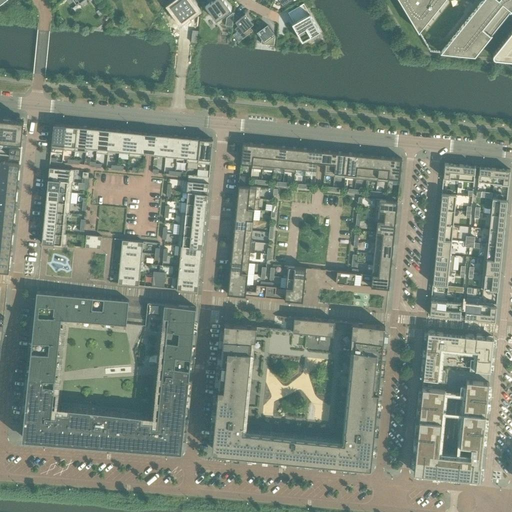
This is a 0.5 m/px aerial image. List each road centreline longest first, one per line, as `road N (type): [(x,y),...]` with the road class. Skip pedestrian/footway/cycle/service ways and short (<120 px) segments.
road 1 (residential): [(4,449),(35,106)]
road 2 (residential): [(190,464),(222,125)]
road 3 (residential): [(412,144),(378,482)]
road 4 (residential): [(404,484),(437,146)]
road 5 (residential): [(511,236),(486,493)]
road 6 (residential): [(222,125),(412,144)]
road 7 (residential): [(378,482),(190,464)]
road 8 (residential): [(187,491),(375,508)]
road 9 (residential): [(35,106),(222,125)]
road 10 (residential): [(190,464),(4,449)]
road 11 (residential): [(2,476),(187,491)]
road 12 (unknown): [(344,421),(343,356),(273,352)]
